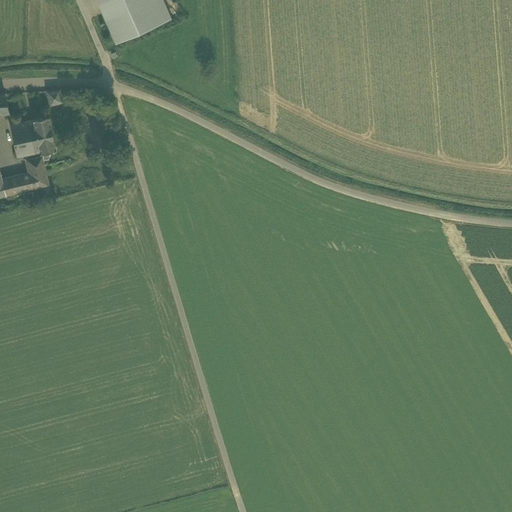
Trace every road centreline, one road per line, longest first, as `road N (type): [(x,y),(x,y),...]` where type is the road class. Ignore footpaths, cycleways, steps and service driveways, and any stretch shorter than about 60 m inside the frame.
road 1 (unclassified): [(112,83),(242,511)]
road 2 (unclassified): [(511,223),(407,211),(319,181),(112,83)]
